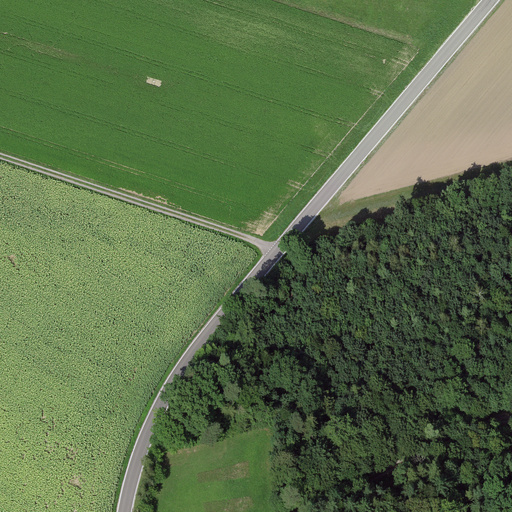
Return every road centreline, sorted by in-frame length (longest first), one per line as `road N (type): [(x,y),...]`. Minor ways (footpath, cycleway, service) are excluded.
road 1 (tertiary): [(492,0),(206,335),(149,431),(125,511)]
road 2 (track): [(0,158),(278,251)]
road 3 (track): [(511,421),(462,433),(306,511)]
